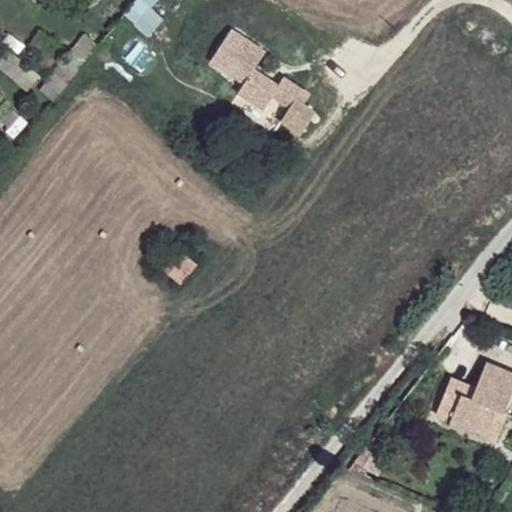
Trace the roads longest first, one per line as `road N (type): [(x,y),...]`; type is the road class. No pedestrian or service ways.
road 1 (residential): [(297,511),(511,250)]
road 2 (unknown): [(448,0),(359,85)]
